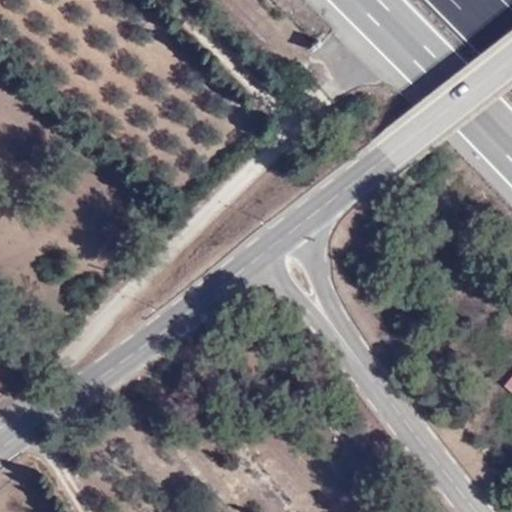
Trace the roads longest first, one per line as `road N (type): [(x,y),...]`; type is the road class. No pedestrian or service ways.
road 1 (tertiary): [(250,263),(0,446)]
road 2 (unclassified): [(338,337),(477,511)]
road 3 (motorway): [(367,0),(511,147)]
road 4 (tertiary): [(386,156),(511,58)]
